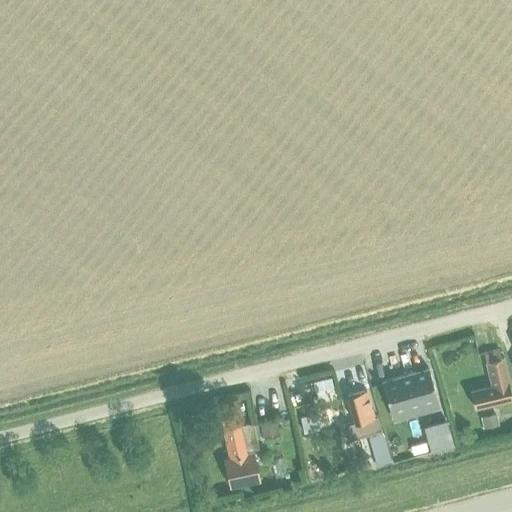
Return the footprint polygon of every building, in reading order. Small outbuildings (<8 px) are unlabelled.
[(470,390),(472,401),(474,407),(511,397),(502,356),(500,356),(498,348),(483,352),(491,385),(470,390)] [(381,381),(391,413),(437,399),(428,367),(381,381)] [(312,381),(314,390),(332,386),(330,377),(312,381)] [(356,422),(343,426),(347,441),(371,434),(383,431),(379,416),(375,417),(370,401),(367,390),(349,395),(356,422)] [(496,415),(480,419),(483,430),(499,427),(496,415)] [(261,479),(254,448),(260,447),(254,423),(242,426),(240,416),(222,420),(231,458),(226,459),(232,486),(261,479)] [(448,419),(423,426),(430,451),(455,444),(448,419)] [(277,420),(261,424),(265,441),(281,437),(277,420)] [(393,458),(385,431),(370,436),(378,462),(393,458)]
